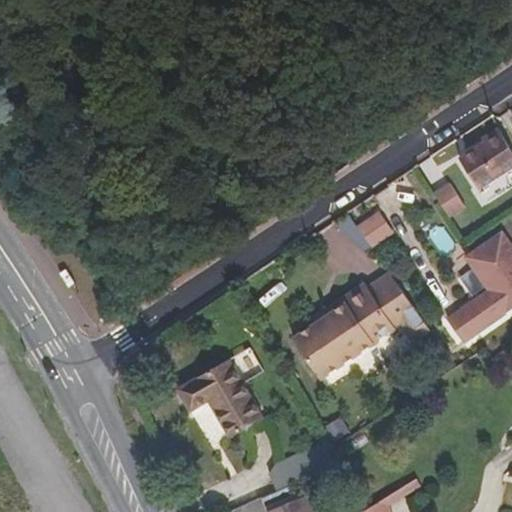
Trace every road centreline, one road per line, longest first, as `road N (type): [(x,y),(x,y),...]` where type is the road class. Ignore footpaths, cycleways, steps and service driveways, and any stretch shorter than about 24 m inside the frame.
road 1 (tertiary): [(511,74),(71,373)]
road 2 (unknown): [(187,511),(255,470),(272,433),(261,390)]
road 3 (primary): [(139,511),(71,373)]
road 4 (primary): [(71,373),(0,262)]
